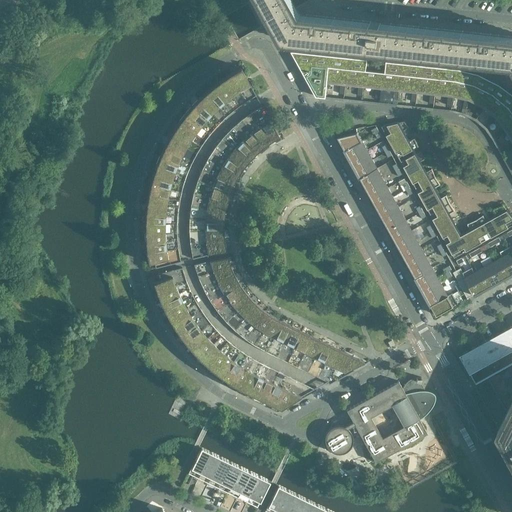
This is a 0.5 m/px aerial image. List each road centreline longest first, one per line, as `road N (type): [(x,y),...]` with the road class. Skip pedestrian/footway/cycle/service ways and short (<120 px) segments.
road 1 (residential): [(430,344),(267,49),(239,48),(175,106),(155,140),(137,180),(133,254),(149,309),(183,362),(224,398),(288,421)]
road 2 (residential): [(347,0),(511,21)]
road 3 (residential): [(511,487),(430,344)]
